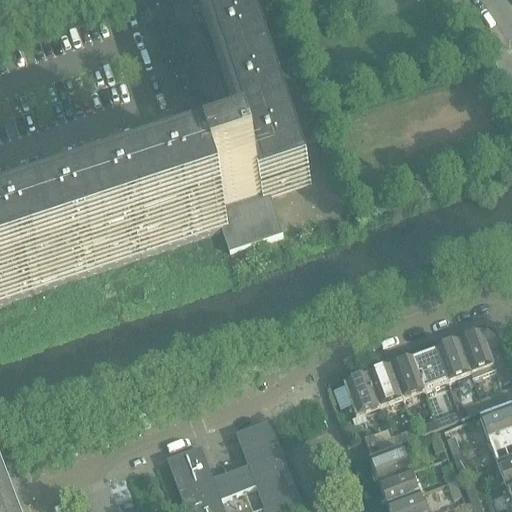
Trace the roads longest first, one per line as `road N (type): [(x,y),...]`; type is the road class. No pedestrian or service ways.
road 1 (residential): [(33,511),(26,492),(266,401),(322,358),(511,289)]
road 2 (residential): [(0,222),(165,167),(109,0)]
